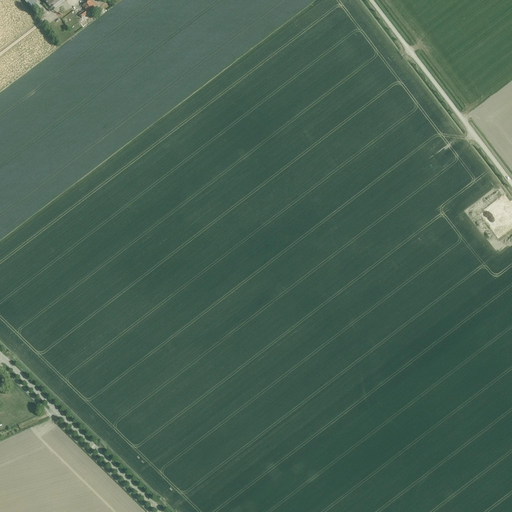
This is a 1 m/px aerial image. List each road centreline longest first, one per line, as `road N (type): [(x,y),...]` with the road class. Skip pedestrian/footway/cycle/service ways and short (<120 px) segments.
road 1 (unclassified): [(511,184),(370,0)]
road 2 (tertiary): [(159,511),(0,355)]
